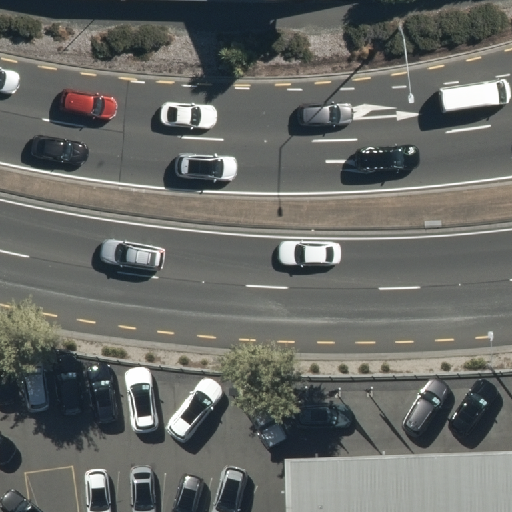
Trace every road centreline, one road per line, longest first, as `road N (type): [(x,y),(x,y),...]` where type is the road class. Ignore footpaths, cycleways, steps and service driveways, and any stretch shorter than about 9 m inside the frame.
road 1 (primary): [(511,278),(311,289),(198,282),(0,250)]
road 2 (primary): [(0,110),(224,141),(348,142)]
road 3 (primary): [(348,142),(511,77)]
road 4 (primary): [(348,142),(511,123)]
